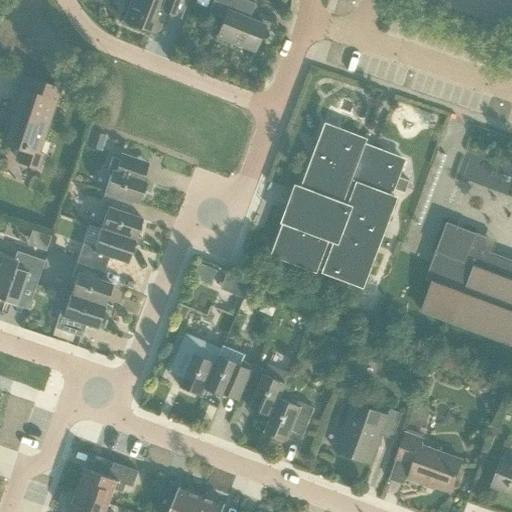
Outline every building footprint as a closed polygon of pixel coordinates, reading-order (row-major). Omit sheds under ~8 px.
[(186,0),(130,0),(122,20),(157,33),(167,8),(182,13),(186,0)] [(248,19),(254,3),(245,0),(212,0),(208,12),(223,18),(217,36),(253,50),(263,25),(248,19)] [(58,89),(20,77),(10,107),(16,109),(5,143),(22,149),(17,162),(38,169),(43,155),(37,153),(58,89)] [(365,139),(326,125),(301,190),(309,194),(298,225),(286,221),(273,254),(316,270),(317,266),(325,269),(324,271),(362,286),(396,198),(388,195),(391,189),(393,189),(404,160),(374,148),(373,149),(363,146),(365,139)] [(110,174),(104,192),(132,201),(131,201),(138,204),(146,181),(135,177),(139,165),(111,156),(105,173),(110,174)] [(100,229),(134,240),(142,218),(128,213),(131,201),(132,201),(104,192),(98,209),(106,211),(100,229)] [(511,259),(492,252),(494,246),(496,241),(447,222),(425,279),(432,281),(421,310),(511,344),(511,259)] [(77,259),(104,268),(108,257),(126,263),(134,240),(100,229),(94,246),(82,242),(77,259)] [(2,255),(0,261),(0,291),(4,293),(1,300),(15,305),(19,294),(30,298),(43,262),(30,258),(26,271),(14,267),(16,260),(2,255)] [(256,270),(260,260),(247,255),(243,264),(256,270)] [(75,277),(70,294),(104,306),(111,283),(101,280),(104,268),(77,259),(71,275),(75,277)] [(210,269),(196,264),(192,277),(206,282),(210,269)] [(104,306),(70,294),(64,311),(59,310),(53,327),(81,337),(85,325),(96,328),(104,306)] [(202,396),(205,388),(204,388),(221,351),(220,350),(187,336),(172,371),(184,376),(179,386),(202,396)] [(204,388),(205,388),(226,397),(231,387),(242,392),(254,365),(242,360),(245,354),(222,345),(220,350),(221,351),(204,388)] [(279,398),(286,383),(290,373),(268,364),(265,370),(254,365),(242,392),(253,396),(249,407),(270,416),(271,416),(279,398)] [(296,405),(279,398),(271,416),(270,416),(264,431),(286,440),(291,429),(303,434),(314,408),(313,407),(313,402),(302,397),(298,401),(296,405)] [(392,439),(402,413),(390,408),(387,415),(353,402),(335,450),(370,463),(380,434),(392,439)] [(450,492),(461,459),(420,445),(423,439),(405,432),(395,460),(412,466),(408,477),(450,492)] [(511,461),(503,458),(492,486),(511,493),(511,461)] [(74,491),(110,504),(116,489),(123,491),(126,483),(132,486),(138,471),(113,462),(108,477),(82,467),(74,491)] [(179,486),(171,507),(156,501),(152,511),(195,511),(202,495),(179,486)] [(107,511),(110,504),(74,491),(65,511),(107,511)] [(221,511),(225,503),(202,495),(195,511),(221,511)]
